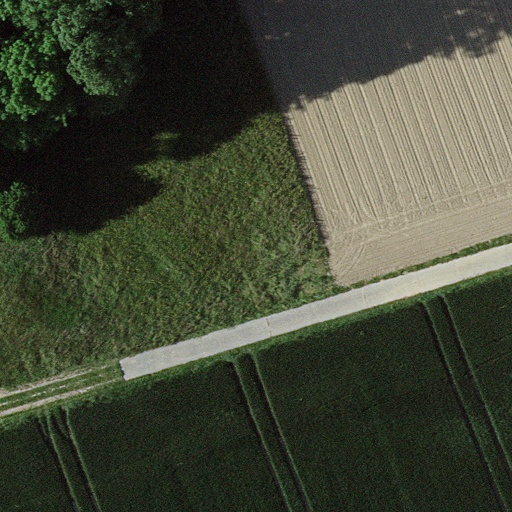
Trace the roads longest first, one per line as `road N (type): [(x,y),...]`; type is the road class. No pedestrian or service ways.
road 1 (track): [(511,252),(146,359)]
road 2 (track): [(0,405),(146,359)]
